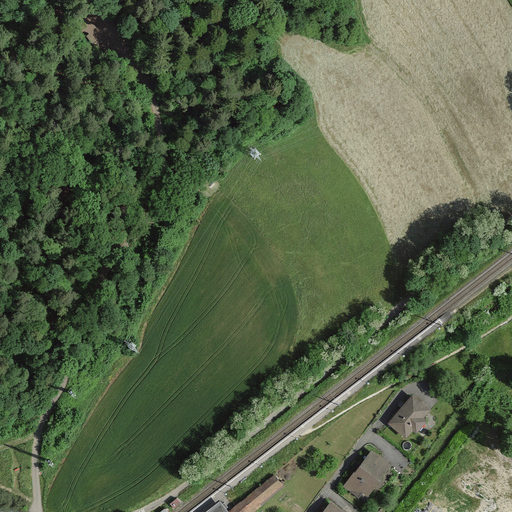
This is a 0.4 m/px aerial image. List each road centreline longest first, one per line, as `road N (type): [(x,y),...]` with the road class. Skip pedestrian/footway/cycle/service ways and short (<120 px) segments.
road 1 (unclassified): [(36,511),(39,432),(105,271),(155,214),(165,185),(152,99),(90,0)]
road 2 (track): [(142,511),(266,423),(511,220)]
road 3 (residential): [(312,511),(407,378),(432,397)]
